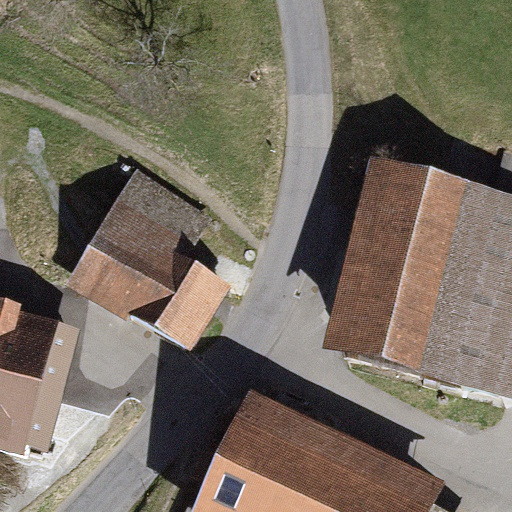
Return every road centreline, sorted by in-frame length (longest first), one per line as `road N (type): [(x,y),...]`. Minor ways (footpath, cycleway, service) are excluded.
road 1 (tertiary): [(299,0),(310,162),(269,308),(196,403),(93,511)]
road 2 (track): [(280,280),(206,187),(41,97),(0,87)]
